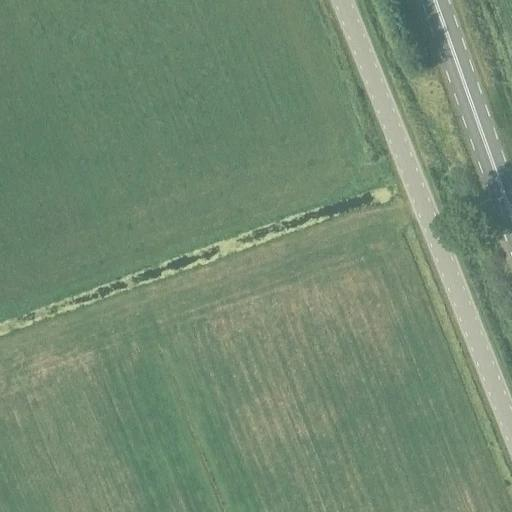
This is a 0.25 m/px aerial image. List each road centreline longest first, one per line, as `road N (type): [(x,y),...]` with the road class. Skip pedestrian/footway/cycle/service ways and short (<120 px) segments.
road 1 (unclassified): [(511,436),(340,0)]
road 2 (primary): [(511,222),(433,0)]
